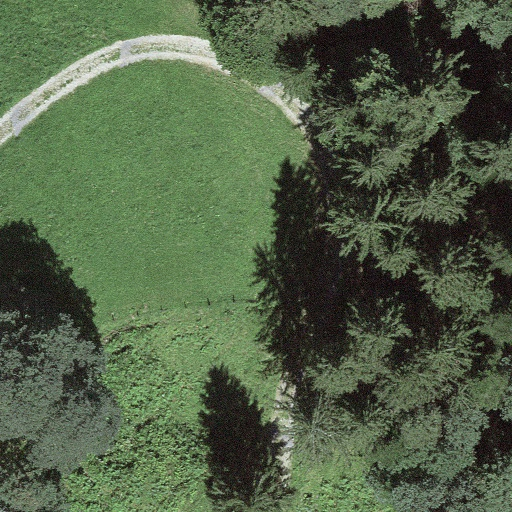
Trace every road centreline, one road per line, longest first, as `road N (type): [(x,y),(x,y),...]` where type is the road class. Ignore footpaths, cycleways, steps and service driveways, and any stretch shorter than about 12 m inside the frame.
road 1 (track): [(290,84),(335,166),(331,246),(275,511)]
road 2 (track): [(0,134),(102,56),(185,40),(290,84)]
